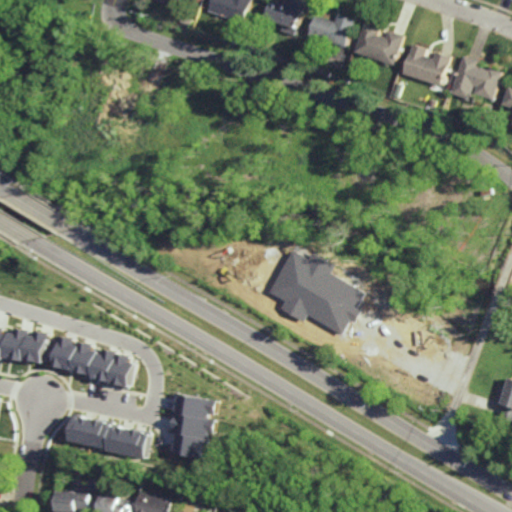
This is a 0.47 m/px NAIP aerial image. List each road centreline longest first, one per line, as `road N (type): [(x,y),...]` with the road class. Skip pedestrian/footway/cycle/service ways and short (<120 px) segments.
road 1 (primary): [(34,240),(488,511)]
road 2 (primary): [(511,492),(70,230)]
road 3 (residential): [(511,176),(433,131),(118,22)]
